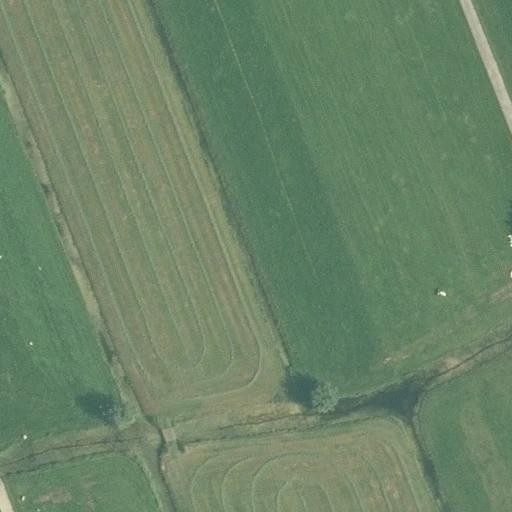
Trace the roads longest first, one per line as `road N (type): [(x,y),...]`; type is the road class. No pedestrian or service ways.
road 1 (track): [(511,285),(341,374)]
road 2 (track): [(463,0),(511,125)]
